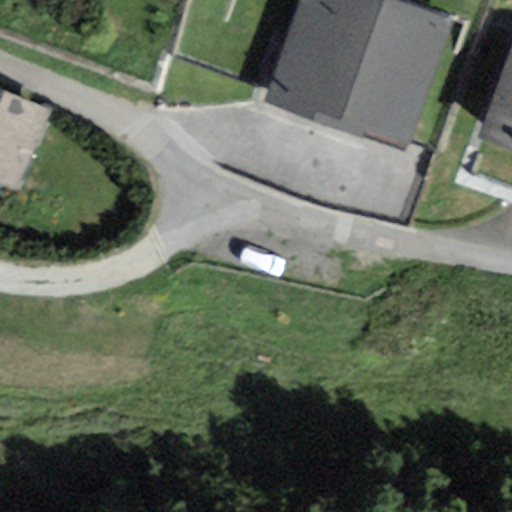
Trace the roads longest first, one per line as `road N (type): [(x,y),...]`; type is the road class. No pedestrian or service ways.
road 1 (residential): [(511,267),(218,207)]
road 2 (residential): [(218,207),(142,132),(92,100),(0,63)]
road 3 (residential): [(0,275),(55,280),(107,272),(218,207)]
